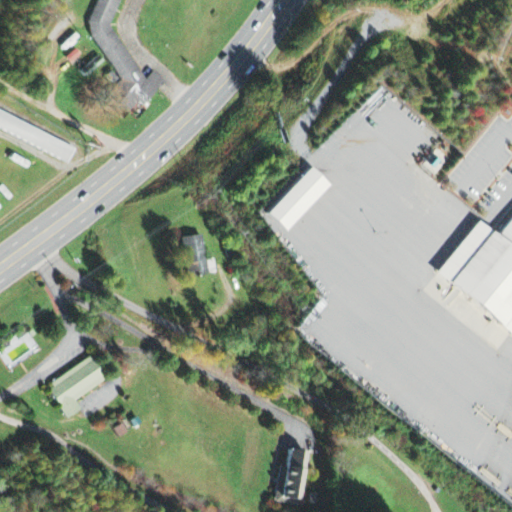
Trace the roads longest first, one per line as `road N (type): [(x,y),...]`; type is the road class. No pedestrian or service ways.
road 1 (residential): [(30,242),(369,435),(418,478),(435,511)]
road 2 (trunk): [(0,265),(141,160),(254,43),(280,0)]
road 3 (residential): [(180,511),(95,468),(57,436),(0,416)]
road 4 (residential): [(141,160),(0,84)]
